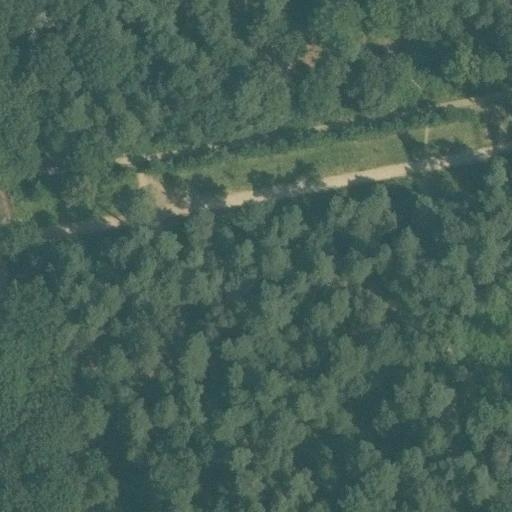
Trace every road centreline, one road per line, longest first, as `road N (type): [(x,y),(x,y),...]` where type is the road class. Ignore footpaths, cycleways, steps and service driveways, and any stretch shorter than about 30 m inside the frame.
road 1 (track): [(422,168),(463,511)]
road 2 (track): [(212,511),(158,213)]
road 3 (track): [(158,213),(422,168)]
road 4 (track): [(37,511),(0,286)]
road 5 (track): [(158,213),(133,161),(117,0)]
road 6 (track): [(0,240),(158,213)]
